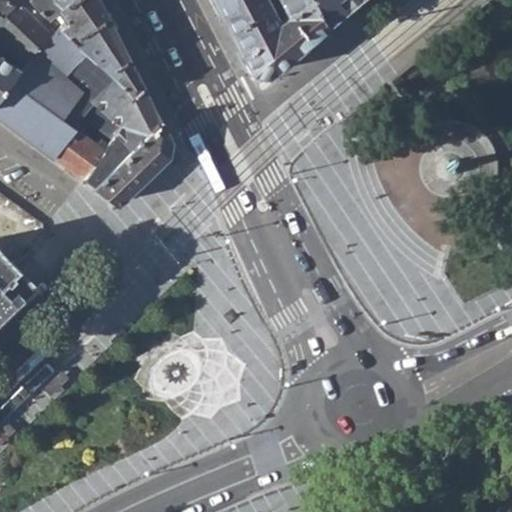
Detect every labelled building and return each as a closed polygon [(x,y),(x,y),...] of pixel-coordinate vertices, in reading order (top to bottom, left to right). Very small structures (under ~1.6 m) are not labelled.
[(0,0),(0,15),(34,46),(56,23),(49,17),(33,0),(0,0)] [(67,0),(33,0),(49,17),(67,0)] [(141,80),(100,0),(67,0),(49,17),(56,23),(83,48),(131,92),(141,80)] [(323,23),(310,0),(211,0),(247,69),(263,73),(323,23)] [(310,0),(323,23),(350,0),(310,0)] [(0,91),(0,117),(50,155),(72,128),(58,119),(81,86),(63,71),(83,48),(56,23),(34,46),(15,71),(0,91)] [(63,71),(81,86),(58,119),(72,128),(50,155),(114,204),(168,154),(171,136),(141,80),(131,92),(83,48),(63,71)] [(0,91),(15,71),(0,59),(0,91)] [(0,253),(0,297),(22,276),(0,253)] [(17,357),(34,341),(27,334),(10,350),(17,357)] [(53,394),(71,377),(64,370),(46,387),(53,394)] [(0,447),(16,432),(9,425),(0,433),(0,447)]
